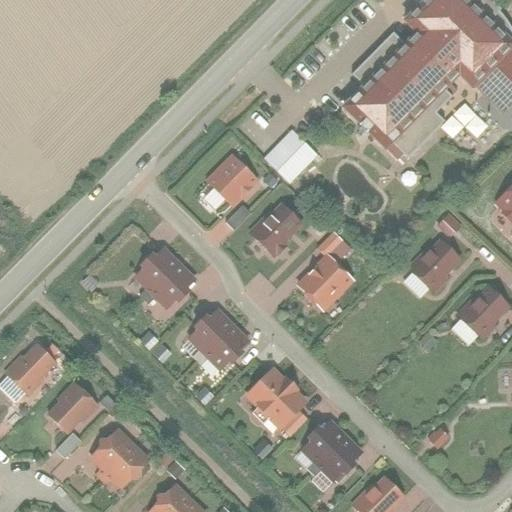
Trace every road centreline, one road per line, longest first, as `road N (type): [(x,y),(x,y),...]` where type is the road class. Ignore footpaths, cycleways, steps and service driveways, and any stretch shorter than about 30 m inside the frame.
road 1 (residential): [(113,161),(427,487),(469,504),(511,463)]
road 2 (residential): [(274,0),(113,161)]
road 3 (residential): [(113,161),(0,278)]
